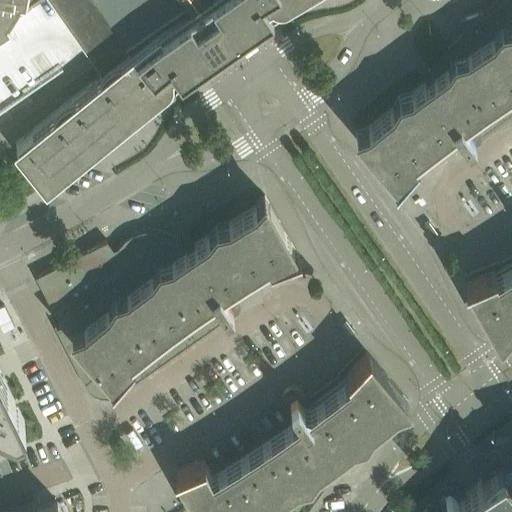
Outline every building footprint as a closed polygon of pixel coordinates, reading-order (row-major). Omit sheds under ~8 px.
[(0,0),(0,22),(31,0),(94,0),(129,50),(16,142),(49,182),(181,75),(226,43),(273,11),(283,4),(290,0),(0,0)] [(506,83),(511,79),(511,0),(495,0),(490,6),(485,11),(483,10),(483,9),(462,16),(462,17),(463,17),(469,27),(448,47),(428,67),(435,77),(427,83),(425,81),(412,91),(400,95),(399,96),(393,106),(381,116),(369,126),(357,130),(356,131),(398,180),(418,159),(416,157),(455,127),(460,128),(464,133),(459,136),(462,142),(464,144),(466,145),(469,146),(472,146),(475,146),(480,142),(481,141),(482,139),(482,138),(482,137),(482,135),(482,133),(482,132),(481,130),(480,129),(475,124),(471,127),(467,123),(467,117),(464,112),(506,83)] [(229,297),(226,292),(227,286),(269,260),(270,262),(297,251),(265,194),(263,195),(256,205),(242,212),(229,221),(217,223),(216,223),(209,233),(195,243),(196,244),(187,250),(186,249),(185,249),(182,244),(179,239),(174,236),(169,232),(164,230),(158,228),(153,228),(147,228),(141,229),(136,231),(130,233),(126,237),(121,241),(118,245),(106,252),(101,241),(36,275),(61,324),(56,327),(86,385),(89,388),(92,391),(96,393),(100,394),(104,395),(108,395),(112,394),(116,393),(224,317),(225,315),(227,315),(229,316),(232,315),(238,311),(240,309),(240,306),(241,303),(240,301),(239,298),(234,293),(229,297)] [(511,261),(496,272),(495,269),(468,280),(500,337),(501,336),(509,327),(511,324),(511,261)] [(340,450),(353,440),(364,436),(366,435),(372,425),(396,405),(408,401),(409,400),(367,351),(347,373),(349,374),(309,404),(304,403),(301,399),(305,396),(303,390),(301,388),(299,386),(296,385),(293,385),(290,385),(285,389),(283,392),(282,395),(282,397),(283,400),(285,403),(289,407),(294,404),(298,409),(297,414),(301,419),(284,431),(267,443),(250,454),(232,465),(215,476),(204,457),(177,468),(194,498),(196,502),(201,511),(260,511),(335,462),(329,454),(338,448),(340,450)] [(7,384),(0,368),(0,417),(15,425),(25,420),(18,405),(15,400),(7,384)] [(511,511),(511,475),(503,463),(501,464),(502,465),(483,481),(481,479),(466,492),(460,485),(457,483),(453,481),(450,491),(449,491),(447,492),(446,493),(446,495),(446,497),(447,498),(453,505),(446,511),(511,511)] [(61,511),(58,500),(22,511),(61,511)]
